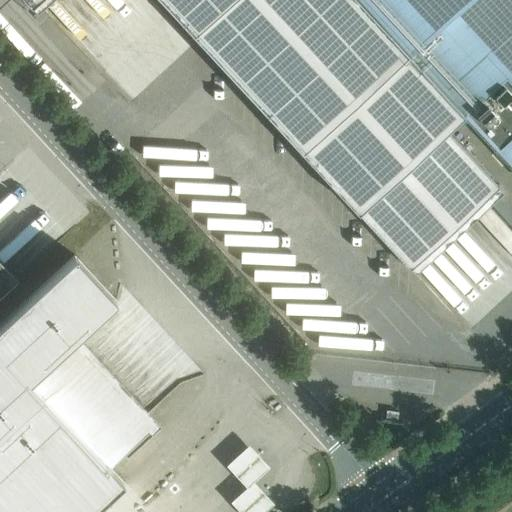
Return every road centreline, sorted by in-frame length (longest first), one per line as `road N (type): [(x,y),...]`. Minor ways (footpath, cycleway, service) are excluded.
road 1 (unclassified): [(384,496),(0,79)]
road 2 (unclassified): [(511,406),(384,496)]
